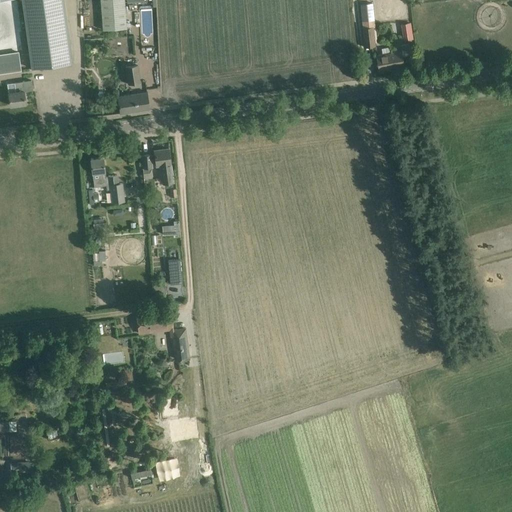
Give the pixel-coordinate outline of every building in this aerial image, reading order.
[(22,0),(24,8),(32,68),(72,63),(64,3),(63,0),(22,0)] [(100,0),(103,30),(127,28),(124,0),(100,0)] [(360,4),(362,28),(363,28),(373,27),(375,26),(372,3),(360,4)] [(373,27),(363,28),(365,48),(375,47),(373,27)] [(413,37),(412,30),(402,31),(403,39),(413,37)] [(404,66),(402,57),(410,55),(408,43),(390,47),(391,53),(376,56),(378,71),(404,66)] [(19,52),(0,54),(0,72),(22,70),(19,52)] [(125,67),(128,85),(140,83),(137,66),(125,67)] [(15,83),(7,84),(9,93),(10,106),(26,104),(24,91),(33,90),(31,80),(22,82),(15,83)] [(117,97),(118,103),(120,113),(150,109),(147,92),(117,97)] [(153,155),(155,165),(161,164),(163,184),(173,182),(169,149),(155,151),(155,155),(153,155)] [(151,155),(142,155),(143,168),(143,173),(150,172),(152,167),(151,155)] [(92,169),(93,173),(94,187),(106,186),(107,190),(111,190),(112,203),(124,201),(122,184),(119,184),(118,174),(105,176),(103,157),(91,159),(92,169)] [(171,198),(169,198),(170,204),(177,204),(176,197),(177,197),(176,189),(170,189),(171,198)] [(106,221),(106,222),(93,223),(94,231),(107,229),(106,221)] [(103,241),(97,236),(93,242),(99,246),(103,241)] [(104,251),(92,251),(92,265),(104,264),(104,251)] [(180,260),(168,261),(170,284),(182,283),(180,260)] [(163,303),(163,293),(155,293),(156,303),(163,303)] [(139,333),(151,332),(171,329),(172,337),(173,350),(177,350),(178,360),(189,359),(185,329),(179,329),(180,333),(174,333),(172,314),(149,317),(149,315),(137,316),(139,333)] [(125,369),(126,380),(106,383),(106,387),(127,385),(126,381),(133,380),(131,367),(125,369)] [(190,410),(203,409),(202,384),(189,384),(190,410)] [(9,422),(0,421),(0,431),(9,432),(9,422)] [(57,429),(47,431),(48,439),(59,436),(57,429)] [(158,481),(180,476),(177,457),(154,461),(158,481)] [(21,462),(15,462),(16,472),(22,471),(29,471),(29,461),(21,462)] [(140,478),(141,483),(151,481),(148,467),(131,471),(133,479),(140,478)] [(130,490),(131,503),(155,501),(154,488),(130,490)]
